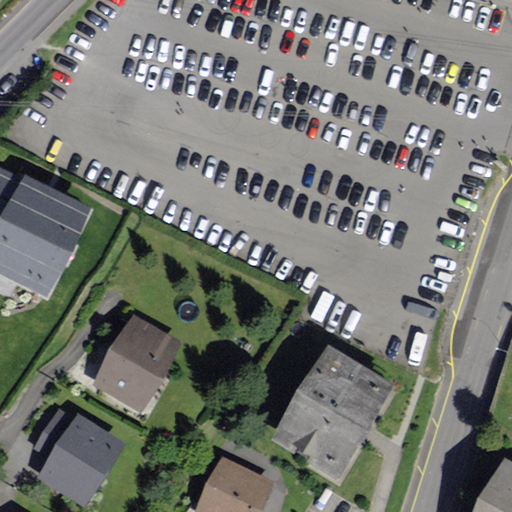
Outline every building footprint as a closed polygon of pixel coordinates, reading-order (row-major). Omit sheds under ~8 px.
[(0,221),(0,269),(50,293),(91,203),(24,172),(22,176),(0,165),(0,221),(0,222),(0,221)] [(182,342),(131,313),(90,385),(141,413),(182,342)] [(395,379),(321,337),(265,433),(338,476),(395,379)] [(124,440),(76,411),(73,416),(59,407),(34,448),(49,457),(38,474),(86,503),(124,440)] [(258,511),(273,481),(217,454),(190,511),(192,511),(258,511)] [(474,511),(511,511),(511,460),(503,456),(474,511)]
